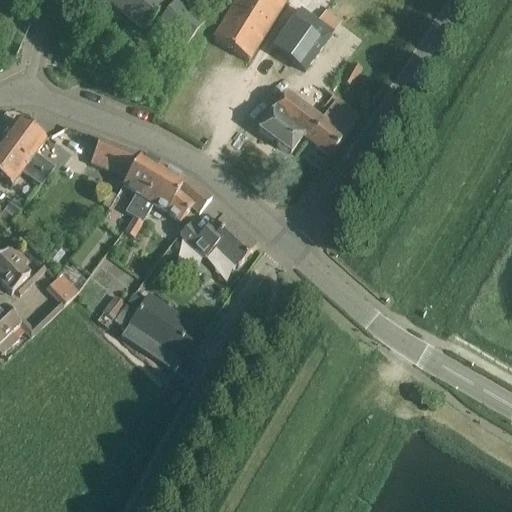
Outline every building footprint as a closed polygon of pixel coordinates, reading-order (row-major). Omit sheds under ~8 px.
[(168,0),(103,0),(144,31),(151,22),(157,27),(156,29),(184,51),(204,25),(176,3),(174,5),(168,0)] [(239,0),(214,42),(248,64),(287,0),(239,0)] [(289,63),(317,24),(300,12),(272,51),(289,63)] [(303,73),(331,34),(317,24),(289,63),(303,73)] [(350,65),(340,83),(351,89),(361,71),(364,65),(354,60),(351,65),(350,65)] [(270,116),(258,133),(290,156),(302,139),(306,142),(320,122),(286,96),(270,116)] [(320,122),(306,142),(328,158),(359,118),(337,101),(320,122)] [(17,121),(0,143),(0,145),(47,180),(53,171),(34,157),(45,142),(32,133),(33,131),(31,129),(30,131),(17,121)] [(127,179),(140,157),(99,142),(92,160),(90,166),(127,179)] [(41,188),(47,180),(0,145),(0,180),(10,188),(21,174),(41,188)] [(125,214),(134,220),(140,209),(142,210),(144,206),(140,204),(142,200),(144,201),(161,170),(140,157),(127,179),(123,188),(136,196),(125,214)] [(185,183),(161,170),(144,201),(142,200),(140,204),(144,206),(142,210),(140,209),(134,220),(125,236),(133,241),(153,208),(166,216),(179,225),(191,210),(198,217),(211,201),(189,183),(188,183),(185,183)] [(23,214),(18,220),(25,224),(29,218),(23,214)] [(210,228),(201,237),(189,227),(179,237),(204,261),(215,250),(226,260),(223,264),(232,272),(235,269),(237,270),(255,251),(228,226),(219,236),(210,228)] [(26,267),(22,263),(11,251),(0,260),(0,285),(11,297),(15,293),(19,298),(44,275),(39,270),(28,281),(21,273),(26,267)] [(46,293),(58,306),(62,311),(78,296),(61,278),(46,293)] [(108,333),(114,324),(127,307),(115,298),(95,323),(108,333)] [(114,324),(126,333),(121,340),(155,362),(172,373),(181,360),(182,361),(200,333),(183,322),(147,299),(143,305),(133,298),(128,305),(127,307),(114,324)] [(10,310),(5,314),(20,330),(30,341),(62,311),(58,306),(30,331),(10,310)] [(20,330),(5,314),(3,312),(0,313),(0,357),(1,359),(16,344),(11,339),(20,330)]
